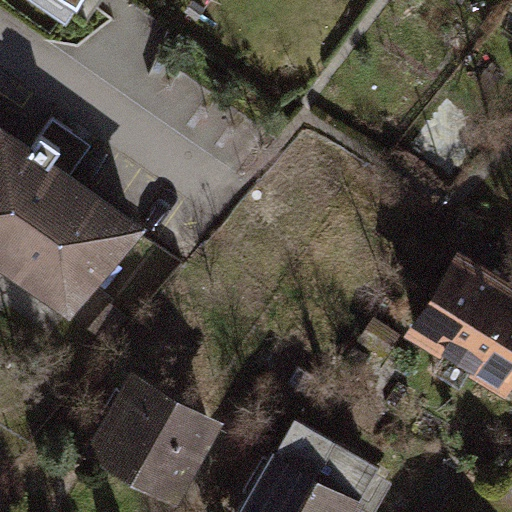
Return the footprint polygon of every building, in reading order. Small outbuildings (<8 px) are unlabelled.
[(45,0),(81,24),(97,0),(45,0)] [(33,150),(0,126),(0,275),(74,326),(147,231),(69,175),(93,148),(52,120),(33,150)] [(511,397),(511,283),(460,252),(406,337),(510,401),(511,397)] [(226,424),(134,375),(85,454),(179,511),(226,424)] [(360,511),(365,504),(275,452),(241,511),(360,511)]
